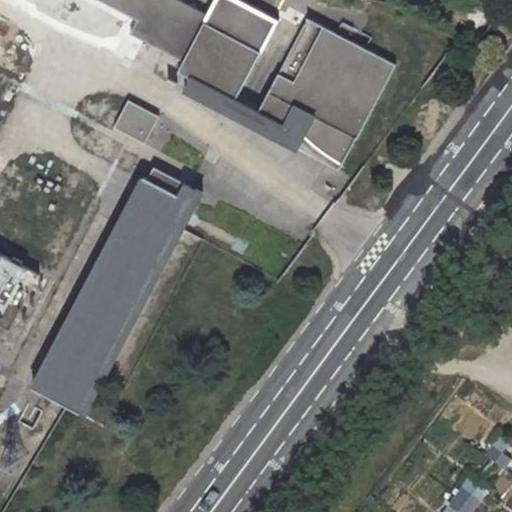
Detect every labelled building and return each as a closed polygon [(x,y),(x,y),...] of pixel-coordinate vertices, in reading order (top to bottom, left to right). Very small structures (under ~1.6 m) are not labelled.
[(113,0),(145,16),(139,29),(193,55),(191,61),(197,64),(244,87),(281,11),(260,0),(221,0),(215,13),(190,0),(113,0)] [(350,150),(403,51),(315,3),(264,97),(244,87),(197,64),(190,77),(303,137),(312,118),(350,150)] [(130,100),(115,126),(145,142),(160,115),(130,100)] [(142,170),(31,381),(87,410),(203,187),(155,161),(150,172),(142,170)] [(0,318),(6,322),(31,265),(0,252),(0,318)] [(469,475),(440,511),(476,511),(492,492),(469,475)]
